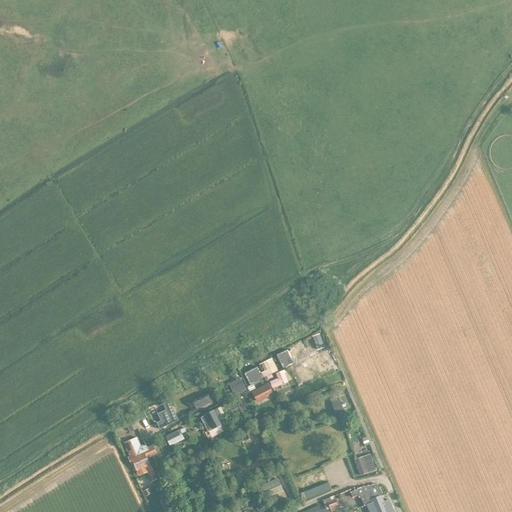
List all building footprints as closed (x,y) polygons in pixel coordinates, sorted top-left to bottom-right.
[(311,336),(315,349),(322,347),(318,333),(311,336)] [(300,346),(289,352),(294,361),(305,356),(300,346)] [(305,349),(308,356),(315,353),(311,346),(305,349)] [(286,349),(275,354),(281,367),(288,364),(292,362),(290,358),(286,349)] [(270,358),(262,362),(259,363),(262,371),(258,372),(261,377),(264,376),(265,379),(271,377),(269,372),(275,370),(270,358)] [(254,366),(242,372),(248,383),(260,377),(254,366)] [(269,381),(271,387),(286,381),(281,370),(274,373),(276,378),(269,381)] [(235,393),(236,394),(245,390),(237,375),(230,379),(231,381),(228,383),(233,394),(235,393)] [(270,393),(268,388),(266,383),(251,391),(256,400),(270,393)] [(195,408),(211,401),(205,390),(191,397),(195,408)] [(226,390),(220,393),(223,399),(229,396),(226,390)] [(329,401),(333,413),(342,410),(341,408),(344,407),(342,401),(339,402),(338,398),(329,401)] [(242,407),(246,405),(242,399),(233,404),(232,401),(226,405),(228,407),(225,409),(227,413),(236,409),(237,413),(244,410),(242,407)] [(159,420),(155,422),(158,428),(176,420),(168,400),(161,403),(164,409),(155,413),(159,420)] [(203,414),(199,417),(206,430),(210,427),(211,428),(219,424),(215,416),(217,415),(219,419),(224,416),(221,410),(219,406),(213,409),(203,414)] [(132,416),(134,419),(134,421),(145,416),(143,411),(132,416)] [(124,424),(127,431),(137,426),(134,421),(134,419),(124,424)] [(163,436),(168,445),(182,438),(177,428),(163,436)] [(250,439),(246,430),(237,434),(241,443),(250,439)] [(131,464),(135,470),(134,471),(136,475),(144,472),(149,481),(155,478),(152,470),(146,457),(149,455),(146,447),(145,448),(144,445),(138,445),(134,436),(121,442),(127,456),(130,465),(131,464)] [(146,446),(150,455),(155,453),(150,445),(146,446)] [(352,458),(358,475),(374,469),(368,453),(352,458)] [(223,489),(229,486),(224,474),(217,477),(223,489)] [(204,480),(210,497),(216,494),(210,478),(204,480)] [(276,478),(256,487),(261,499),(268,495),(281,490),(276,478)] [(305,498),(330,488),(326,481),(302,491),(305,498)] [(362,504),(363,504),(369,502),(367,499),(379,495),(376,484),(375,483),(354,487),(355,488),(347,491),(350,497),(355,494),(356,496),(358,496),(362,504)] [(247,505),(260,500),(256,489),(242,494),(247,505)] [(274,509),(288,503),(282,490),(281,490),(268,495),(274,509)] [(335,504),(332,495),(321,499),(324,507),(327,505),(329,511),(333,510),(332,505),(335,504)] [(369,502),(363,504),(367,511),(392,511),(387,499),(382,501),(379,495),(367,499),(369,502)]
